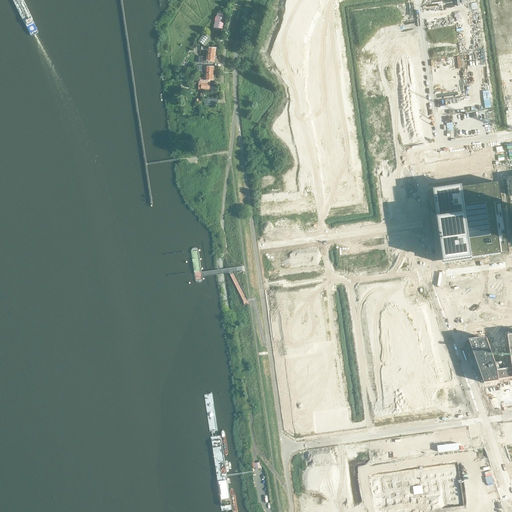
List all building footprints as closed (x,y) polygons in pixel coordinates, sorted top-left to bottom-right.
[(221,27),(224,17),(220,16),(219,18),(216,18),(215,21),(218,22),(217,26),(221,27)] [(205,46),(210,38),(204,34),(199,42),(205,46)] [(215,55),(216,49),(202,47),(201,50),(206,50),(206,49),(208,49),(207,55),(215,55)] [(210,87),(210,81),(214,81),(214,74),(206,74),(205,79),(203,79),(203,78),(199,78),(199,79),(198,80),(198,82),(199,83),(199,84),(201,84),(201,90),(216,90),(216,88),(210,87)] [(462,186),(434,190),(438,218),(436,219),(442,264),(472,260),(472,259),(485,257),(486,256),(501,254),(500,254),(509,253),(499,183),(477,186),(462,188),(462,186)] [(426,284),(345,296),(350,331),(354,331),(357,330),(357,331),(361,331),(364,330),(367,330),(370,329),(373,330),(376,329),(379,329),(383,328),(386,328),(389,327),(389,322),(391,322),(395,321),(394,318),(395,318),(394,318),(400,317),(401,317),(400,317),(406,316),(406,317),(406,316),(412,315),(412,316),(412,315),(418,314),(421,325),(439,322),(426,284)] [(486,338),(469,340),(484,383),(499,381),(499,379),(511,377),(511,333),(507,335),(511,367),(498,370),(486,338)] [(511,409),(494,412),(510,457),(511,456),(511,409)] [(221,435),(211,436),(222,511),(233,509),(228,476),(221,435)] [(457,467),(379,478),(384,511),(412,511),(462,505),(457,467)]
